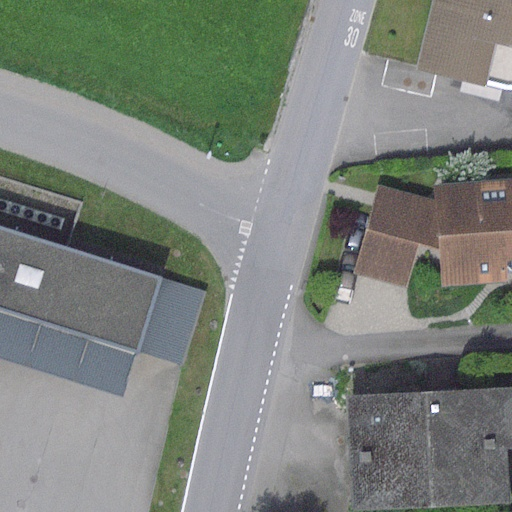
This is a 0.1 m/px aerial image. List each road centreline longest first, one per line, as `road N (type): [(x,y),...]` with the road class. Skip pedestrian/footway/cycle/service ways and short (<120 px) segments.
road 1 (unclassified): [(281,233),(95,150),(0,119)]
road 2 (residential): [(251,337),(346,351),(511,337)]
road 3 (tertiary): [(350,0),(281,233)]
road 4 (tertiary): [(251,337),(215,511)]
